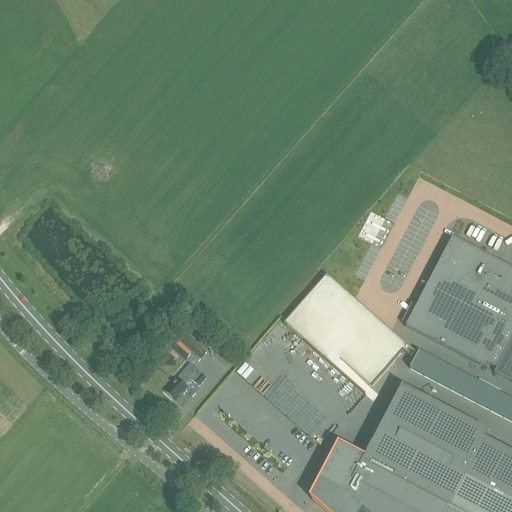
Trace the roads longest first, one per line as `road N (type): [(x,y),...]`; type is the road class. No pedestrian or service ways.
road 1 (primary): [(239,511),(82,368),(0,276)]
road 2 (unclassified): [(201,511),(0,327)]
